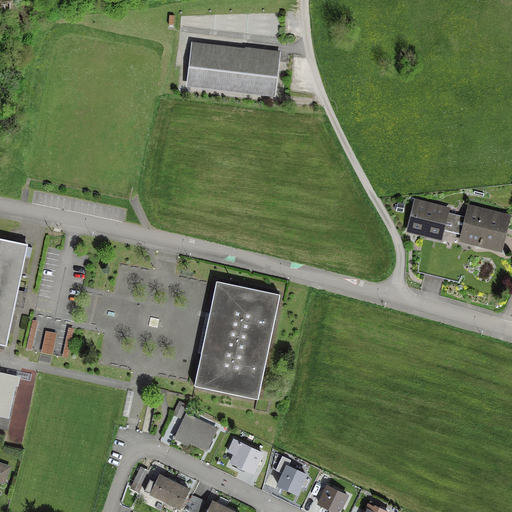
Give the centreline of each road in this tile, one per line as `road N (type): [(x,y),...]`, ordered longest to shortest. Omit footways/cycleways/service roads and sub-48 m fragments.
road 1 (residential): [(0,208),(234,255),(511,329)]
road 2 (track): [(301,0),(316,85),(397,247),(392,294)]
road 3 (residential): [(110,511),(129,455),(144,445),(290,511)]
